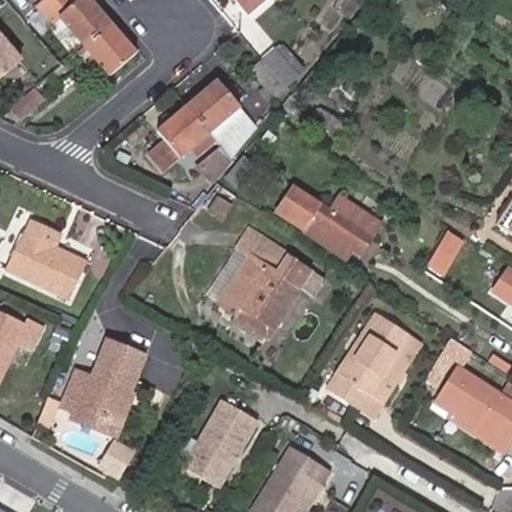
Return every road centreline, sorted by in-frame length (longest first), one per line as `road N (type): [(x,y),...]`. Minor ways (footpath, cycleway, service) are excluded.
road 1 (residential): [(52,166),(182,55)]
road 2 (residential): [(52,166),(172,223)]
